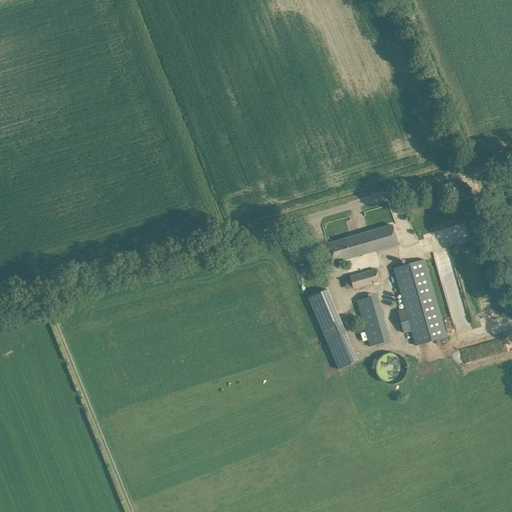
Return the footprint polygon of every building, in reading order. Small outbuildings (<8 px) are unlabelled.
[(327,244),(330,253),(333,263),(398,244),(392,225),(327,244)] [(404,333),(412,331),(416,345),(447,337),(424,260),(394,268),(405,308),(397,311),(404,333)] [(350,276),(353,289),(380,281),(376,269),(350,276)] [(322,284),(306,290),(309,297),(323,291),(325,290),(322,284)] [(357,361),(327,289),(308,297),(338,369),(357,361)] [(370,346),(375,345),(378,353),(392,349),(379,303),(359,308),(370,346)] [(462,361),(484,358),(482,346),(461,348),(462,361)] [(389,383),(393,383),(396,383),(400,381),(403,378),(405,375),(406,371),(406,367),(406,363),(404,360),(402,357),(399,354),(395,353),(391,352),(387,353),(384,354),(380,357),(378,360),(376,363),(375,367),(376,371),(377,374),(379,378),(382,380),(385,382),(389,383)]
